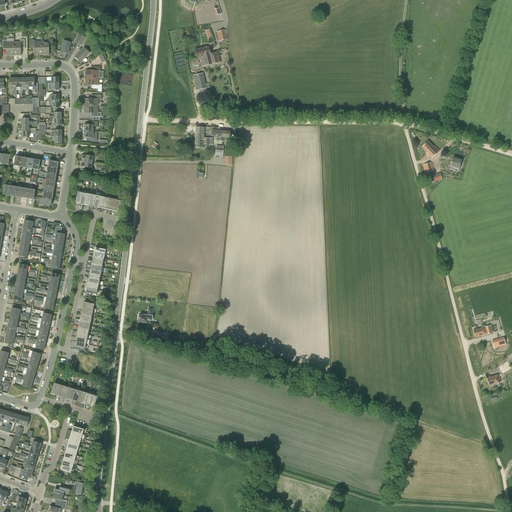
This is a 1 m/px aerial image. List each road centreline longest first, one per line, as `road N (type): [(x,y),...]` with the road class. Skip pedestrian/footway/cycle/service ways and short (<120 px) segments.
road 1 (secondary): [(99,511),(153,0)]
road 2 (track): [(508,511),(403,122)]
road 3 (track): [(403,122),(145,120)]
road 4 (residential): [(70,153),(72,73),(55,64),(0,66)]
road 5 (track): [(403,122),(406,0)]
